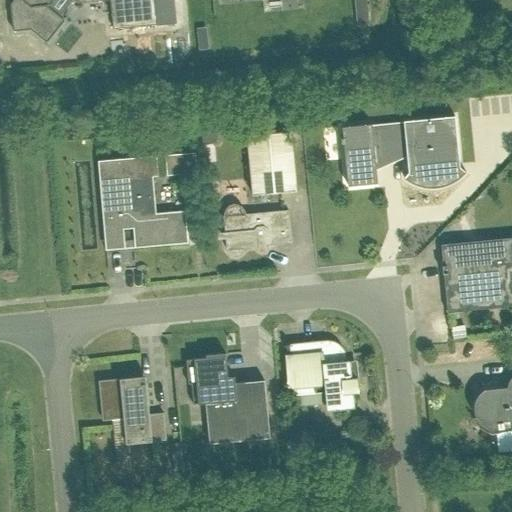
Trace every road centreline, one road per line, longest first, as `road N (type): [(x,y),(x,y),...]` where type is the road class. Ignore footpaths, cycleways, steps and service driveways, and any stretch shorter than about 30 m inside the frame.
road 1 (residential): [(53,324),(364,295),(390,316),(395,335),(413,511)]
road 2 (residential): [(71,511),(53,324)]
